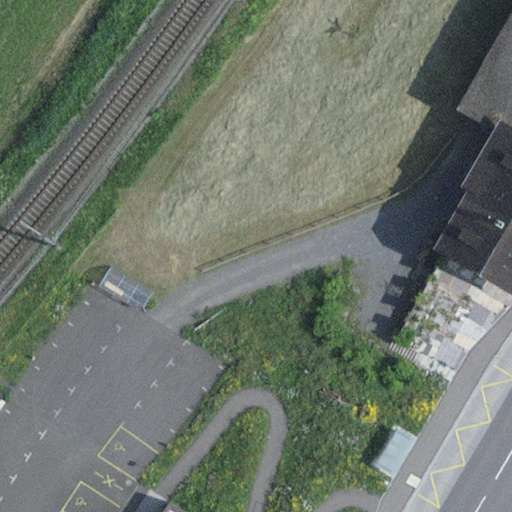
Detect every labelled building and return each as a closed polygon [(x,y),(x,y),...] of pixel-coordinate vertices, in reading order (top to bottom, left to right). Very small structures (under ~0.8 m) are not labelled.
[(511,14),(461,106),(492,124),(511,134),(511,14)] [(511,134),(492,124),(427,242),(511,289),(511,134)] [(122,266),(114,279),(157,303),(164,290),(122,266)] [(396,430),(377,463),(397,475),(417,442),(396,430)] [(143,511),(210,511),(183,494),(171,511),(148,511),(145,510),(143,511)]
